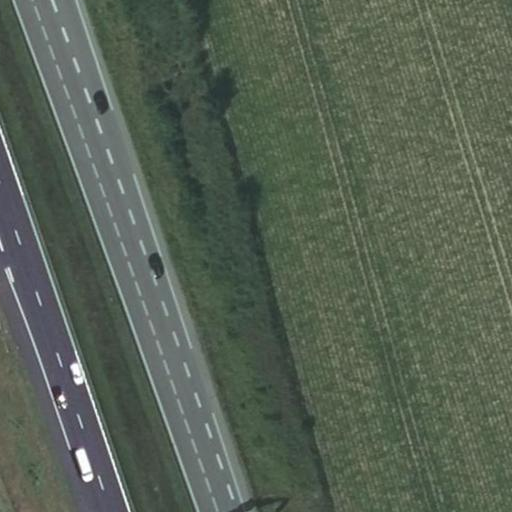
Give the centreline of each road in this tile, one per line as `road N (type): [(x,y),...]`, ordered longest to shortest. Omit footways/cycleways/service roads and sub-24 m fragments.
road 1 (motorway): [(217,511),(30,0)]
road 2 (motorway): [(0,184),(109,511)]
